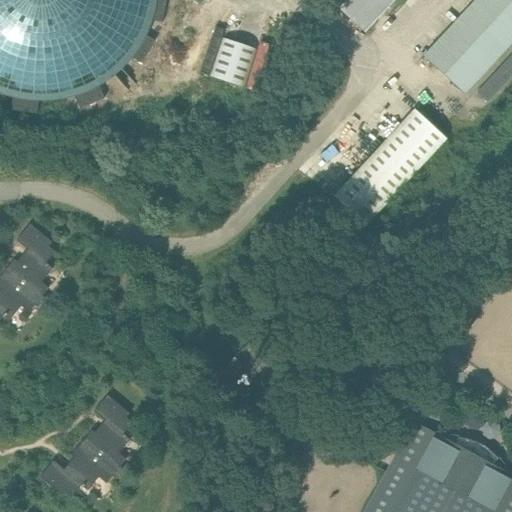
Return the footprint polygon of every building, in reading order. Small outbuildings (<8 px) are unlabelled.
[(0,0),(0,92),(1,93),(3,94),(5,95),(6,95),(8,96),(10,96),(12,97),(13,97),(12,110),(38,113),(40,101),(42,101),(43,101),(45,101),(47,100),(49,100),(51,100),(53,100),(55,100),(57,100),(59,99),(61,99),(63,99),(65,98),(66,98),(68,98),(70,97),(72,97),(74,96),(76,96),(81,108),(105,97),(100,85),(102,84),(103,83),(105,82),(106,81),(108,80),(110,79),(111,78),(113,76),(114,75),(115,75),(116,74),(117,73),(118,72),(120,70),(121,69),(122,68),(123,68),(124,67),(125,65),(127,64),(128,63),(129,61),(130,60),(132,58),(133,57),(142,62),(156,40),(147,34),(148,32),(148,31),(149,29),(150,27),(151,25),(151,24),(152,22),(152,20),(163,22),(167,0),(0,0)] [(333,0),(367,31),(372,25),(394,0),(333,0)] [(461,90),(511,33),(511,0),(484,0),(429,60),(461,90)] [(223,34),(211,75),(256,88),(268,46),(223,34)] [(489,102),(511,77),(511,56),(479,93),(489,102)] [(367,224),(435,151),(448,138),(415,108),(335,195),(367,224)] [(6,272),(42,301),(45,297),(43,295),(49,288),(42,282),(54,268),(50,264),(47,268),(43,265),(55,251),(49,246),(52,241),(31,223),(18,239),(28,248),(17,260),(16,260),(6,272)] [(0,319),(5,314),(11,319),(23,305),(30,311),(36,304),(38,306),(42,301),(6,272),(0,278),(0,319)] [(83,442),(119,472),(123,467),(121,466),(127,459),(119,453),(130,439),(127,436),(125,439),(122,437),(134,422),(127,417),(130,413),(108,395),(96,410),(107,419),(95,433),(93,431),(83,442)] [(511,511),(511,473),(495,465),(500,461),(495,454),(489,450),(484,445),(477,442),(471,440),(464,438),(455,436),(454,442),(414,420),(364,511),(511,511)] [(119,472),(83,442),(74,454),(75,455),(65,469),(54,460),(41,476),(62,494),(65,490),(73,496),(82,485),(88,490),(100,476),(107,482),(113,475),(115,477),(119,472)]
